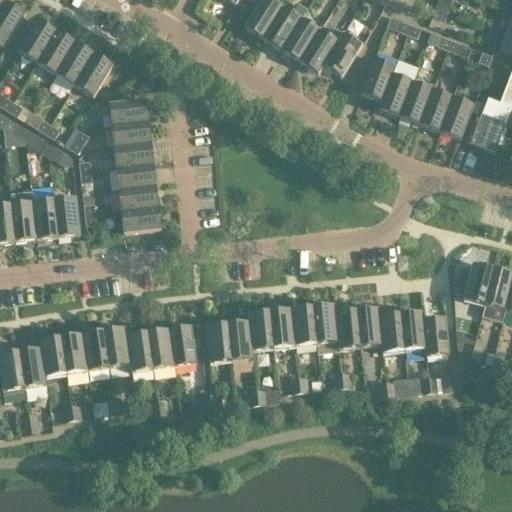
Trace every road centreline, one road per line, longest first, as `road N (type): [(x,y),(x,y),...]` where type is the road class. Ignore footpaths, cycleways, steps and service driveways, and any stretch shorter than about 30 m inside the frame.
road 1 (residential): [(195,47),(424,176)]
road 2 (residential): [(424,176),(406,215),(370,237),(195,253)]
road 3 (residential): [(195,253),(177,86),(195,47)]
road 4 (residential): [(195,253),(0,275)]
